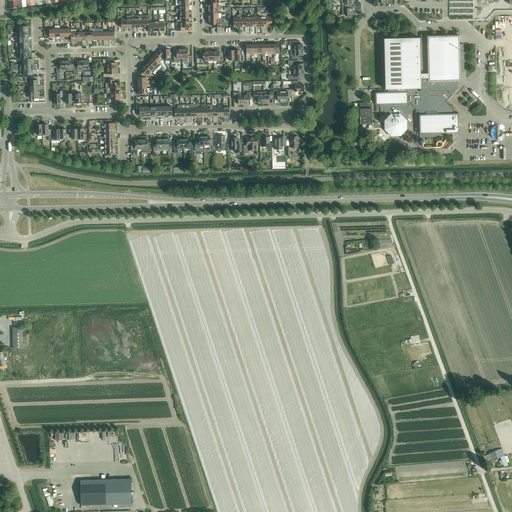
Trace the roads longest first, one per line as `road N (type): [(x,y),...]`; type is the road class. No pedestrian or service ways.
road 1 (unclassified): [(9,238),(78,221),(511,212)]
road 2 (track): [(495,511),(388,212)]
road 3 (primary): [(190,202),(466,196)]
road 4 (unclassified): [(396,9),(419,25),(463,24),(482,42),(484,100),(511,118)]
road 5 (primary): [(190,202),(14,193)]
road 6 (primary): [(14,209),(190,202)]
